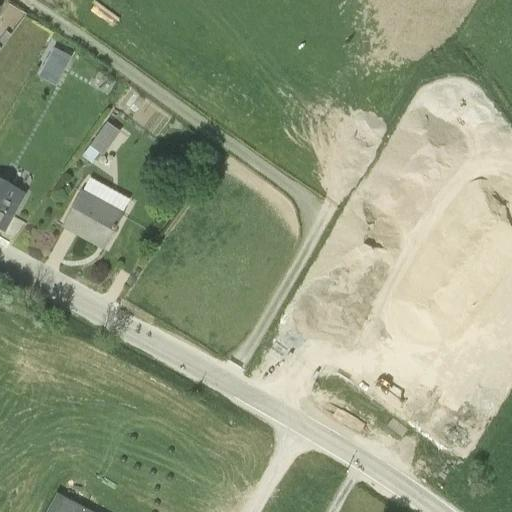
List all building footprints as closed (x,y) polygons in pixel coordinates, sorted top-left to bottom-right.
[(53,49),(37,79),(54,88),(71,59),(53,49)] [(106,124),(81,158),(90,165),(98,154),(102,156),(119,133),(106,124)] [(121,150),(133,133),(124,127),(112,144),(121,150)] [(85,231),(107,243),(123,215),(122,214),(129,201),(88,178),(61,227),(81,238),(85,231)] [(0,223),(5,214),(11,217),(24,194),(0,181),(0,223)] [(85,231),(81,238),(104,250),(107,243),(85,231)] [(90,511),(56,494),(46,511),(90,511)]
